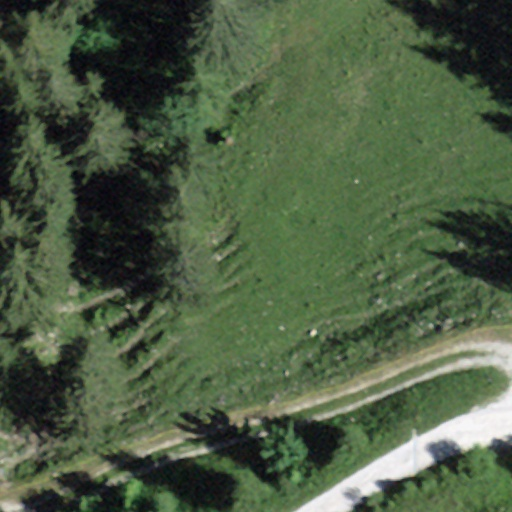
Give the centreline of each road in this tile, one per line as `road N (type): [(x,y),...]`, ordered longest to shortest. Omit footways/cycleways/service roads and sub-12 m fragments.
road 1 (track): [(511,362),(487,348),(465,352),(130,449),(50,500),(1,511)]
road 2 (track): [(322,511),(485,417),(511,417)]
